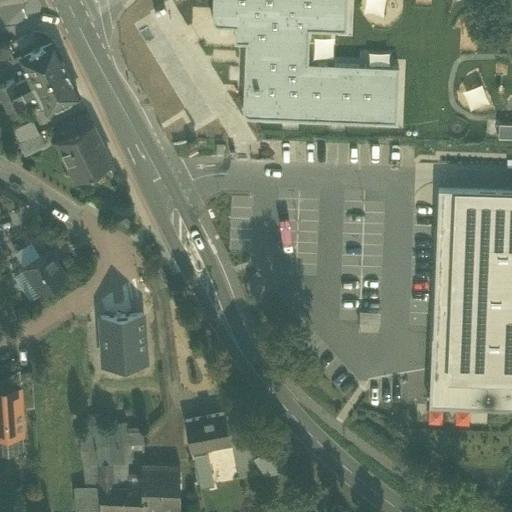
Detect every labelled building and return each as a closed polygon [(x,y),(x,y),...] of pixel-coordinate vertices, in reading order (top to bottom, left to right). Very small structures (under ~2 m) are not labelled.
[(212,0),(212,19),(214,22),(217,24),(235,25),(246,25),(245,41),(243,110),(245,113),(248,115),(396,121),(399,65),(308,61),(309,28),(346,29),(347,0),(212,0)] [(246,25),(235,25),(234,41),(245,41),(246,25)] [(28,76),(31,84),(66,67),(53,39),(45,43),(44,44),(27,52),(27,53),(21,55),(25,63),(22,64),(28,76)] [(79,93),(66,67),(31,84),(34,91),(40,102),(43,101),(46,108),(53,105),(54,106),(70,98),(70,97),(79,93)] [(0,82),(0,92),(2,97),(31,84),(28,76),(15,82),(12,77),(0,82)] [(34,91),(31,84),(2,97),(8,110),(24,102),(22,97),(34,91)] [(14,127),(20,140),(39,131),(33,118),(14,127)] [(57,139),(76,178),(94,170),(93,168),(110,159),(93,122),(57,139)] [(45,144),(39,131),(20,140),(19,140),(25,154),(45,144)] [(511,189),(438,186),(432,334),(429,403),(508,406),(511,405),(511,189)] [(118,218),(122,219),(129,215),(123,207),(117,211),(116,215),(118,218)] [(33,239),(16,248),(23,261),(40,251),(33,239)] [(40,291),(41,292),(67,275),(49,248),(23,265),(32,279),(35,277),(43,289),(40,291)] [(32,279),(40,291),(43,289),(35,277),(32,279)] [(143,312),(100,315),(103,363),(146,360),(143,312)] [(0,378),(0,387),(21,386),(20,370),(20,366),(0,378)] [(21,386),(22,406),(34,405),(32,369),(20,370),(21,386)] [(22,406),(21,386),(0,387),(0,447),(23,447),(23,433),(24,433),(22,406)] [(234,418),(246,435),(255,429),(243,412),(234,418)] [(186,419),(191,449),(230,442),(225,413),(186,419)] [(96,443),(97,461),(113,460),(125,460),(124,443),(128,443),(126,422),(95,424),(96,443)] [(80,425),(81,444),(96,443),(95,424),(80,425)] [(113,485),(113,460),(97,461),(100,509),(140,511),(142,511),(142,486),(113,485)] [(194,467),(196,479),(197,480),(201,479),(236,474),(234,460),(194,467)] [(142,511),(179,511),(179,464),(142,464),(142,486),(142,511)] [(202,488),(201,479),(197,480),(196,479),(193,480),(195,489),(202,488)]
